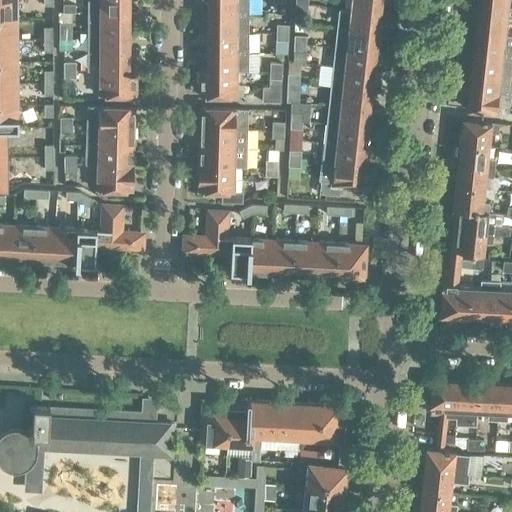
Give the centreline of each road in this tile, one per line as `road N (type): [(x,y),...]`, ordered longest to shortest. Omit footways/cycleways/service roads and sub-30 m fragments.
road 1 (residential): [(0,369),(385,388)]
road 2 (residential): [(393,308),(427,0)]
road 3 (residential): [(166,291),(163,0)]
road 4 (residential): [(393,308),(166,291)]
road 5 (residential): [(166,291),(0,290)]
road 6 (residential): [(375,511),(385,388)]
road 7 (residential): [(511,348),(391,343)]
